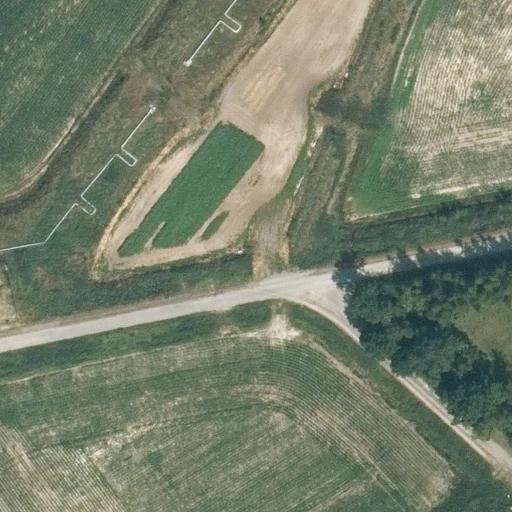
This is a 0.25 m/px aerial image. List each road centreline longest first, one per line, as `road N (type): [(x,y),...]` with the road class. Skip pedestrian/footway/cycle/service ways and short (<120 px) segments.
road 1 (track): [(511,240),(0,346)]
road 2 (track): [(303,283),(511,468)]
